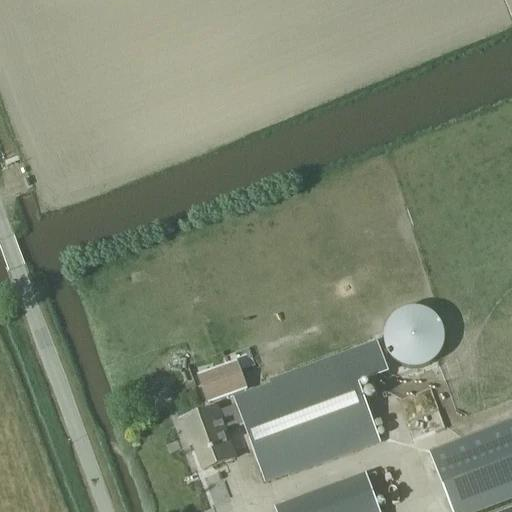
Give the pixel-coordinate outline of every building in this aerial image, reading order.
[(450,336),(450,331),(449,326),(446,321),(443,316),(440,313),(434,310),(430,308),(423,306),(418,306),(411,308),(406,310),(401,313),(397,318),(393,323),(391,329),(391,335),(391,341),(393,347),(395,352),(399,357),(403,361),(407,363),(414,365),(419,366),(425,366),(430,364),(436,362),(441,358),(445,353),(447,349),(449,343),(450,336)] [(380,441),(359,385),(349,356),(235,398),(238,406),(219,413),(218,409),(181,422),(187,439),(191,437),(204,471),(236,459),(225,429),(244,422),(266,483),(380,441)] [(245,391),(239,374),(241,371),(238,363),(235,361),(227,363),(226,367),(199,376),(209,404),(245,391)] [(452,511),(483,511),(511,501),(511,423),(431,454),(452,511)] [(277,511),(379,511),(366,476),(276,509),(277,511)]
